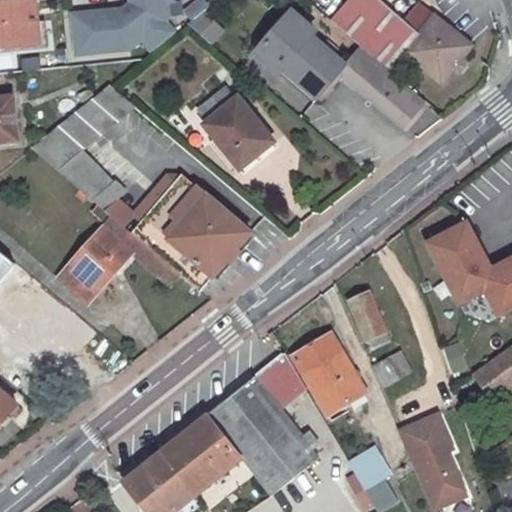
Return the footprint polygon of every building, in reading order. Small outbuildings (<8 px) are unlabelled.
[(123,0),(124,7),(64,13),(68,59),(177,49),(172,0),(123,0)] [(196,0),(178,12),(186,24),(209,9),(202,0),(196,0)] [(407,56),(442,84),(452,73),(458,78),(465,77),(468,73),(469,67),(461,61),(472,49),(420,4),(407,22),(380,0),(352,0),(334,23),(362,47),(393,73),(407,56)] [(37,1),(0,4),(0,26),(3,27),(5,49),(41,45),(37,1)] [(276,19),(265,32),(272,37),(256,54),(264,61),(278,65),(317,99),(342,70),(346,66),(334,55),(339,50),(327,40),(322,45),(311,34),(315,30),(293,11),(282,23),(276,19)] [(211,46),(225,31),(204,12),(190,27),(211,46)] [(346,66),(342,70),(405,124),(425,101),(393,73),(362,47),(346,66)] [(111,86),(32,149),(105,212),(125,195),(82,151),(136,108),(111,86)] [(227,89),(200,111),(208,123),(205,125),(241,170),(275,143),(240,98),(237,101),(227,89)] [(0,144),(18,142),(13,102),(0,103),(0,144)] [(251,236),(182,176),(131,234),(179,276),(200,294),(251,236)] [(131,234),(114,219),(104,230),(131,254),(170,287),(179,276),(131,234)] [(467,224),(428,245),(461,307),(486,293),(500,318),(511,312),(511,260),(493,271),(467,224)] [(103,229),(59,280),(87,304),(131,254),(104,230),(103,229)] [(371,293),(352,303),(369,341),(373,339),(388,332),(371,293)] [(31,297),(3,319),(10,330),(0,337),(0,344),(14,362),(55,329),(31,297)] [(3,319),(0,321),(0,337),(10,330),(3,319)] [(388,332),(373,339),(376,346),(391,339),(388,332)] [(335,335),(296,357),(330,417),(368,395),(335,335)] [(403,351),(391,359),(401,380),(413,373),(403,351)] [(511,351),(478,377),(493,399),(511,384),(511,351)] [(287,354),(125,483),(148,511),(177,511),(197,497),(243,460),(272,498),(320,460),(314,451),(320,446),(312,434),(303,440),(280,411),(308,389),(287,354)] [(391,359),(376,368),(385,389),(401,380),(391,359)] [(0,426),(18,405),(0,390),(0,426)] [(439,412),(398,428),(429,511),(431,511),(471,497),(439,412)] [(482,426),(470,436),(479,463),(511,437),(511,415),(487,435),(482,426)] [(384,511),(399,503),(385,480),(391,476),(376,449),(352,464),(355,470),(379,511),(384,511)] [(379,511),(355,470),(335,483),(352,511),(379,511)] [(197,497),(177,511),(208,511),(209,511),(197,497)]
